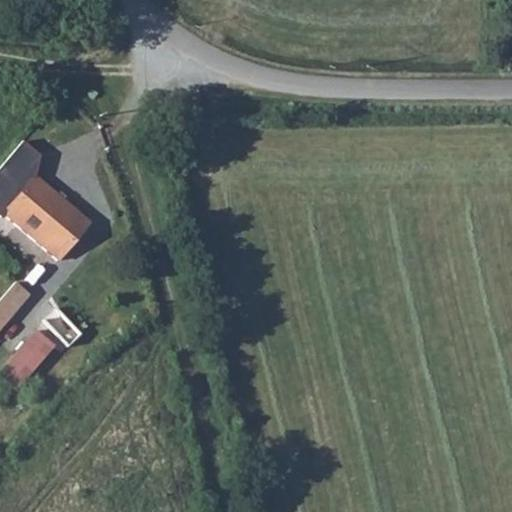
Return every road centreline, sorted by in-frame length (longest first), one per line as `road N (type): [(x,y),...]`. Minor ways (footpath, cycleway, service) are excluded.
road 1 (unclassified): [(135,0),(179,44),(272,81),(511,94)]
road 2 (track): [(179,44),(148,73),(72,73),(0,59)]
